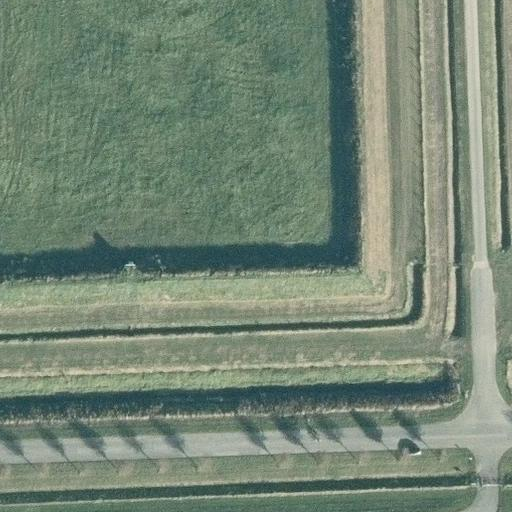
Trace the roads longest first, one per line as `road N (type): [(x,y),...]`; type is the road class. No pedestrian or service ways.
road 1 (unclassified): [(488,438),(0,455)]
road 2 (unclassified): [(488,438),(475,0)]
